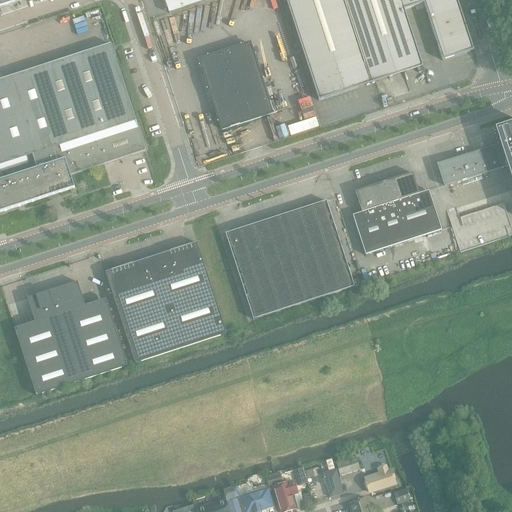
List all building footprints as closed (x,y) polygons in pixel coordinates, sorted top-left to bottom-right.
[(164,0),(170,14),(213,0),(164,0)] [(285,0),(294,26),(297,25),(319,93),(316,94),(319,102),(356,90),(350,71),(417,49),(405,11),(424,5),(442,62),(471,52),(459,14),(462,13),(457,0),(285,0)] [(112,45),(0,81),(0,172),(3,181),(0,181),(0,213),(75,189),(70,176),(145,151),(112,45)] [(250,45),(200,61),(222,131),(273,114),(250,45)] [(511,126),(497,131),(501,145),(494,147),(437,166),(444,188),(501,169),(508,167),(511,178),(511,126)] [(441,232),(442,232),(429,192),(419,195),(413,174),(410,175),(410,176),(396,183),(395,180),(391,181),(392,182),(378,189),(377,186),(373,187),(374,188),(360,195),(359,192),(356,193),(362,214),(353,217),(366,257),(367,256),(440,232),(441,232)] [(323,204),(248,229),(244,230),(240,233),(237,236),(235,240),(233,248),(233,252),(234,257),(253,316),(252,317),(254,321),(257,319),(339,292),(340,291),(341,291),(342,290),(343,289),(345,288),(345,287),(346,285),(347,284),(348,283),(348,281),(349,280),(349,279),(349,277),(349,276),(349,274),(348,273),(348,271),(327,206),(328,206),(327,202),(323,203),(323,204)] [(227,335),(197,244),(170,253),(170,255),(153,261),(152,259),(151,259),(151,261),(134,267),(133,265),(106,274),(135,364),(227,335)] [(48,293),(37,297),(28,300),(37,328),(16,335),(36,397),(128,367),(108,305),(87,312),(78,283),(48,293)] [(369,492),(371,499),(394,492),(395,493),(412,488),(393,447),(392,446),(387,438),(385,438),(384,437),(383,437),(382,437),(381,438),(380,438),(378,439),(356,446),(360,460),(359,460),(366,479),(365,479),(366,481),(364,483),(364,485),(366,489),(367,491),(369,492)] [(270,489),(276,511),(297,511),(303,510),(302,508),(314,504),(313,503),(304,472),(302,463),(265,475),(270,489)] [(304,472),(313,503),(330,498),(343,494),(339,477),(337,471),(335,463),(313,469),(304,472)] [(228,502),(230,511),(276,511),(270,489),(265,475),(231,486),(235,499),(235,500),(228,502)] [(195,505),(196,505),(197,511),(230,511),(228,502),(235,500),(235,499),(231,486),(214,492),(191,499),(193,501),(195,505)] [(394,492),(371,499),(366,500),(349,506),(346,510),(346,511),(419,511),(415,494),(412,488),(395,493),(394,492)] [(193,501),(191,499),(186,501),(183,501),(180,503),(177,504),(174,506),(172,506),(172,507),(170,509),(168,511),(167,511),(197,511),(196,505),(195,505),(193,501)]
